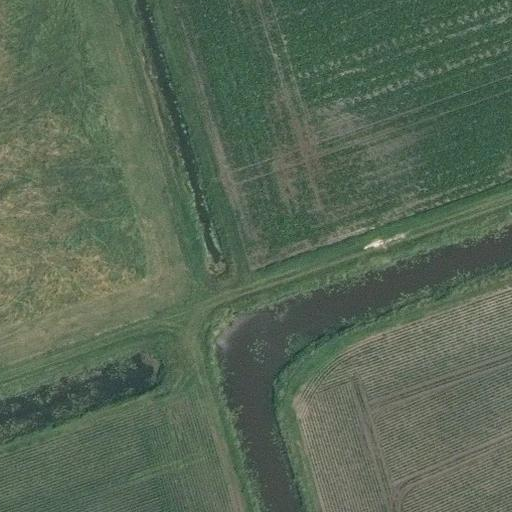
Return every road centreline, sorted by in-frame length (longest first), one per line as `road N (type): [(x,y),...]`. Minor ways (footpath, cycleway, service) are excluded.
road 1 (track): [(204,303),(511,197)]
road 2 (track): [(204,303),(118,0)]
road 3 (track): [(235,511),(187,337),(204,303)]
